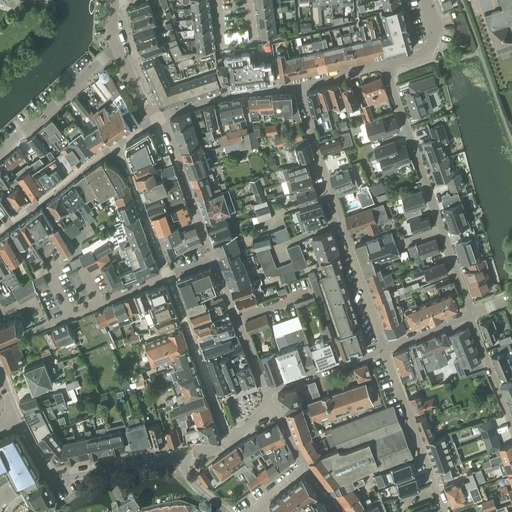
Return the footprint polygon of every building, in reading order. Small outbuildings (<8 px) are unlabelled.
[(21,0),(0,0),(0,2),(17,9),(21,0)] [(159,0),(162,9),(168,7),(165,0),(159,0)] [(191,8),(209,6),(208,0),(182,0),(183,4),(189,3),(189,2),(190,1),(191,8)] [(331,0),(319,0),(320,2),(321,10),(326,9),(326,4),(324,4),(324,2),(331,1),(331,0)] [(331,0),(331,1),(332,9),(337,8),(336,3),(335,3),(335,1),(342,0),(341,0),(331,0)] [(385,10),(402,5),(400,0),(377,0),(374,1),(376,6),(381,5),(381,3),(383,2),(385,10)] [(443,10),(453,6),(450,0),(448,0),(441,3),(443,10)] [(497,54),(511,48),(511,0),(499,0),(502,9),(484,15),(497,54)] [(133,19),(144,15),(152,13),(148,2),(144,4),(139,5),(129,8),(133,19)] [(274,13),(281,12),(281,7),(275,8),(275,9),(273,9),(272,3),(272,2),(254,5),(256,15),(274,13)] [(381,36),(386,55),(389,54),(413,48),(405,18),(404,19),(403,16),(404,15),(402,5),(385,10),(381,11),(388,33),(381,35),(381,36)] [(193,19),(211,17),(209,6),(191,8),(184,9),(184,15),(190,14),(190,12),(192,12),(193,19)] [(136,29),(144,27),(152,24),(152,25),(156,24),(152,13),(144,15),(133,19),(136,29)] [(275,24),(283,23),(282,18),(277,18),(277,20),(275,20),(274,13),(256,15),(258,26),(275,24)] [(193,19),(185,20),(186,25),(192,24),(191,23),(193,23),(194,30),(212,27),(211,17),(193,19)] [(136,29),(132,30),(136,41),(155,34),(152,25),(152,24),(144,27),(136,29)] [(275,24),(258,26),(259,37),(277,35),(277,34),(284,33),(284,28),(278,29),(278,31),(276,31),(275,24)] [(194,30),(187,31),(187,36),(193,35),(193,34),(195,33),(196,40),(214,38),(212,27),(194,30)] [(369,29),(371,38),(376,58),(386,55),(381,36),(376,37),(373,28),(369,29)] [(360,31),(366,60),(376,58),(371,38),(366,40),(364,30),(360,31)] [(366,60),(360,31),(350,33),(352,43),(357,62),(366,60)] [(350,33),(344,35),(340,36),(347,65),(357,62),(352,43),(350,33)] [(140,51),(143,50),(144,50),(159,45),(155,34),(136,41),(140,51)] [(333,47),(337,67),(347,65),(340,36),(336,37),(339,46),(333,47)] [(197,52),(214,49),(215,49),(214,38),(196,40),(188,41),(189,47),(195,46),(194,44),(196,44),(197,52)] [(144,50),(143,50),(140,51),(143,59),(141,64),(144,71),(148,80),(158,104),(164,107),(221,87),(215,70),(218,69),(216,65),(219,65),(218,63),(216,63),(214,49),(197,52),(182,54),(175,39),(171,41),(159,45),(144,50)] [(337,67),(333,47),(328,49),(325,39),(321,40),(328,69),(337,67)] [(328,69),(321,40),(312,42),(318,71),(328,69)] [(302,45),(309,74),(318,71),(312,42),(302,45)] [(309,74),(302,45),(298,46),(300,55),(295,56),(299,76),(309,74)] [(299,76),(295,56),(290,58),(287,48),(283,49),(284,54),(289,78),(299,76)] [(284,54),(283,49),(279,50),(277,55),(281,80),(289,78),(284,54)] [(270,80),(268,66),(261,67),(259,65),(251,66),(251,65),(249,64),(248,64),(247,56),(227,59),(231,86),(270,80)] [(216,65),(218,69),(222,83),(230,82),(226,57),(217,58),(218,63),(219,65),(216,65)] [(100,72),(100,73),(99,76),(102,78),(105,79),(111,90),(116,88),(108,74),(108,73),(106,70),(102,70),(100,72)] [(411,94),(406,96),(413,116),(413,118),(433,112),(427,94),(438,90),(434,76),(408,85),(411,94)] [(367,121),(373,118),(368,105),(388,98),(380,77),(360,84),(368,104),(362,106),(367,121)] [(346,106),(340,89),(338,84),(327,87),(333,104),(335,109),(345,106),(346,106)] [(346,106),(345,106),(347,112),(360,108),(355,94),(353,95),(350,86),(340,89),(346,106)] [(333,104),(327,87),(315,90),(319,102),(320,109),(324,118),(329,116),(325,107),(333,104)] [(319,102),(315,90),(306,92),(312,114),(316,114),(319,122),(323,121),(325,129),(331,127),(329,118),(324,120),(320,109),(319,102)] [(119,106),(131,126),(134,125),(135,126),(139,124),(119,92),(113,98),(119,106)] [(90,110),(77,94),(71,100),(83,115),(90,110)] [(272,96),(274,110),(274,112),(279,112),(279,116),(284,116),(284,114),(292,113),(293,120),(302,119),(293,94),(272,96)] [(274,110),(272,96),(256,97),(258,113),(255,113),(256,120),(254,120),(255,121),(259,121),(259,119),(263,119),(263,114),(270,114),(270,111),(274,110)] [(258,113),(256,97),(248,98),(250,114),(251,120),(252,120),(252,122),(255,121),(254,120),(256,120),(255,113),(258,113)] [(229,101),(236,129),(242,128),(239,119),(245,117),(241,98),(229,101)] [(236,129),(229,101),(218,104),(223,123),(228,121),(230,130),(236,129)] [(208,127),(219,125),(214,105),(203,108),(208,127)] [(131,126),(119,106),(109,113),(106,109),(95,117),(99,124),(108,141),(121,133),(122,135),(126,133),(124,131),(131,126)] [(173,130),(192,124),(188,113),(169,120),(173,130)] [(373,118),(367,121),(365,121),(371,139),(399,129),(395,117),(384,121),(381,115),(373,118)] [(36,131),(47,144),(55,155),(66,171),(82,159),(65,135),(63,136),(60,131),(61,130),(52,118),(36,131)] [(347,120),(340,123),(343,130),(350,127),(347,120)] [(95,149),(84,133),(79,127),(78,126),(79,125),(78,124),(77,126),(78,127),(68,135),(63,128),(61,130),(60,131),(63,136),(65,135),(82,159),(95,149)] [(84,133),(95,149),(108,141),(99,124),(84,133)] [(192,124),(173,130),(177,141),(196,134),(192,124)] [(275,124),(265,126),(267,135),(277,133),(275,124)] [(429,163),(448,157),(445,150),(451,148),(442,124),(429,129),(433,140),(422,143),(429,163)] [(248,132),(246,127),(227,132),(227,135),(229,142),(236,140),(237,142),(239,150),(258,146),(254,131),(248,132)] [(44,163),(56,180),(66,171),(55,155),(47,144),(36,131),(28,138),(40,154),(46,150),(50,156),(52,157),(46,161),(44,163)] [(205,133),(208,141),(214,139),(211,131),(205,133)] [(322,153),(333,150),(352,144),(349,132),(318,142),(322,153)] [(128,157),(144,151),(145,150),(153,148),(147,133),(128,145),(126,150),(128,157)] [(196,134),(177,141),(181,151),(199,144),(196,134)] [(229,142),(227,135),(218,138),(221,147),(237,142),(236,140),(229,142)] [(291,142),(289,135),(275,139),(277,147),(291,142)] [(217,138),(181,152),(183,159),(191,156),(191,157),(205,153),(204,148),(211,146),(210,144),(218,141),(217,138)] [(299,160),(313,155),(309,143),(304,144),(302,139),(287,144),(289,150),(295,148),(299,160)] [(23,157),(23,156),(34,149),(26,140),(16,148),(23,157)] [(410,159),(405,145),(392,150),(389,144),(375,149),(379,159),(380,159),(384,169),(400,163),(401,165),(409,162),(408,160),(410,159)] [(6,170),(10,167),(23,157),(16,148),(0,161),(0,162),(6,170)] [(132,168),(144,163),(152,160),(161,156),(160,154),(156,155),(154,151),(147,154),(145,150),(144,151),(128,157),(132,168)] [(171,162),(168,153),(163,155),(166,164),(171,162)] [(191,156),(183,159),(189,176),(204,171),(211,169),(205,153),(191,157),(191,156)] [(29,167),(44,189),(56,180),(44,163),(46,161),(42,155),(29,164),(30,166),(29,167)] [(448,157),(429,163),(436,182),(447,179),(451,190),(464,185),(460,174),(454,176),(448,157)] [(144,163),(132,168),(136,176),(161,167),(161,166),(160,164),(154,166),(152,160),(144,163)] [(116,189),(101,161),(95,166),(105,184),(104,185),(109,194),(112,192),(114,194),(113,195),(114,197),(119,194),(116,189)] [(101,161),(116,189),(126,182),(123,177),(120,173),(118,170),(113,166),(107,163),(101,161)] [(306,161),(282,169),(285,180),(310,173),(306,161)] [(12,179),(0,162),(0,184),(17,208),(31,198),(16,176),(16,177),(12,179)] [(161,167),(136,176),(139,185),(163,178),(163,180),(166,179),(167,181),(177,178),(173,165),(162,168),(161,167)] [(84,197),(90,207),(96,204),(100,209),(104,206),(100,200),(100,199),(109,194),(104,185),(105,184),(95,166),(73,182),(84,197)] [(44,189),(29,167),(24,171),(23,169),(18,172),(20,174),(19,174),(18,172),(14,174),(16,177),(16,176),(31,198),(44,189)] [(336,173),(330,176),(335,190),(337,189),(339,195),(358,188),(352,173),(350,174),(348,169),(342,171),(341,169),(335,172),(336,173)] [(204,171),(189,176),(193,185),(207,180),(208,181),(213,179),(211,173),(206,175),(204,171)] [(310,173),(285,181),(289,192),(313,185),(310,173)] [(163,178),(139,185),(144,198),(167,190),(180,185),(177,178),(167,181),(166,179),(163,180),(163,178)] [(253,191),(261,188),(258,178),(249,181),(253,191)] [(207,180),(193,185),(197,198),(210,194),(212,193),(208,181),(207,180)] [(372,196),(386,191),(381,181),(368,186),(367,185),(360,188),(364,199),(372,196)] [(84,197),(73,182),(60,193),(71,208),(72,207),(78,216),(73,219),(74,221),(72,222),(72,223),(61,229),(68,239),(79,233),(79,229),(78,227),(84,221),(85,219),(80,211),(75,205),(79,202),(85,211),(90,208),(90,207),(84,197)] [(126,182),(116,189),(119,194),(114,197),(118,205),(132,199),(126,182)] [(17,208),(0,184),(0,202),(8,215),(17,208)] [(180,185),(167,190),(144,198),(147,207),(164,201),(170,199),(183,194),(180,185)] [(291,199),(297,197),(300,204),(318,198),(314,187),(289,195),(291,199)] [(256,202),(265,199),(261,188),(253,191),(256,202)] [(210,196),(210,194),(197,198),(201,211),(213,207),(214,208),(231,201),(227,190),(210,196)] [(418,207),(426,204),(421,191),(402,197),(404,202),(402,203),(401,204),(406,218),(419,214),(417,209),(418,207)] [(72,207),(71,208),(60,193),(46,204),(54,218),(66,211),(72,220),(73,219),(78,216),(72,207)] [(170,199),(174,207),(187,203),(183,194),(170,199)] [(465,226),(462,216),(466,215),(460,197),(443,202),(445,208),(444,209),(447,218),(448,218),(451,228),(456,227),(457,229),(465,226)] [(123,220),(138,215),(132,199),(118,205),(117,205),(123,220)] [(150,215),(174,207),(170,199),(164,201),(147,207),(150,215)] [(214,208),(213,207),(201,211),(205,221),(219,216),(226,214),(235,211),(231,201),(214,208)] [(266,201),(256,204),(250,206),(251,211),(254,210),(255,211),(268,206),(266,201)] [(0,219),(1,220),(8,215),(0,202),(0,219)] [(187,203),(174,207),(150,215),(156,232),(157,232),(173,226),(181,223),(183,222),(183,221),(192,217),(187,203)] [(299,222),(323,212),(319,204),(295,211),(299,222)] [(257,217),(270,212),(268,206),(255,211),(257,217)] [(54,229),(41,207),(25,220),(21,223),(20,223),(35,248),(51,239),(61,256),(74,248),(68,239),(61,229),(59,226),(54,229)] [(85,211),(82,212),(89,222),(94,219),(91,214),(93,212),(90,208),(85,211)] [(369,233),(379,230),(371,208),(345,217),(350,232),(366,227),(369,233)] [(270,212),(257,217),(259,223),(262,222),(272,219),(270,212)] [(303,232),(327,221),(323,212),(299,222),(303,232)] [(123,220),(120,221),(126,237),(129,236),(130,239),(131,239),(131,241),(133,241),(134,243),(146,239),(138,215),(123,220)] [(219,216),(205,221),(209,232),(228,226),(225,215),(220,217),(219,216)] [(414,234),(432,228),(428,217),(421,219),(420,216),(409,219),(414,234)] [(35,248),(20,223),(10,230),(28,261),(39,255),(35,248)] [(173,226),(157,232),(163,245),(161,245),(167,259),(182,252),(202,243),(195,226),(184,231),(186,236),(182,238),(177,225),(173,227),(173,226)] [(228,226),(209,232),(214,243),(232,236),(228,226)] [(290,238),(286,227),(279,229),(284,241),(290,238)] [(284,241),(279,229),(273,231),(278,243),(284,241)] [(0,237),(0,250),(9,264),(14,261),(15,263),(19,260),(18,259),(21,257),(22,259),(24,258),(8,231),(0,237)] [(316,248),(335,242),(331,231),(312,238),(316,248)] [(358,253),(394,241),(392,233),(355,245),(358,253)] [(272,246),(268,234),(252,238),(256,251),(272,246)] [(130,239),(129,236),(126,237),(126,238),(118,241),(121,249),(126,247),(130,256),(150,249),(146,239),(134,243),(133,241),(131,241),(131,239),(130,239)] [(230,256),(239,253),(241,253),(235,236),(232,236),(214,243),(218,255),(229,251),(230,256)] [(416,244),(408,247),(411,257),(416,256),(420,267),(425,265),(422,257),(440,251),(436,239),(417,245),(416,244)] [(462,263),(478,258),(471,239),(455,244),(462,263)] [(94,250),(98,257),(113,248),(108,240),(94,250)] [(394,241),(358,253),(366,275),(376,271),(375,270),(380,268),(379,266),(375,267),(373,261),(379,259),(380,262),(400,256),(394,241)] [(335,242),(316,248),(319,259),(338,252),(335,242)] [(289,255),(302,250),(299,244),(287,248),(289,255)] [(258,259),(270,254),(268,248),(256,251),(258,259)] [(85,263),(95,258),(91,249),(78,256),(79,256),(69,262),(72,267),(72,268),(75,266),(82,262),(83,265),(85,264),(85,263)] [(150,249),(130,256),(134,266),(154,258),(150,249)] [(12,289),(20,284),(9,264),(0,250),(0,289),(9,284),(12,289)] [(289,255),(292,261),(292,262),(304,257),(302,250),(289,255)] [(229,251),(218,255),(223,267),(240,261),(242,260),(239,253),(230,256),(229,251)] [(270,254),(258,259),(261,266),(273,261),(270,254)] [(343,266),(339,255),(321,261),(324,271),(321,272),(341,333),(338,334),(345,355),(367,348),(360,327),(357,328),(356,323),(358,322),(339,267),(343,266)] [(307,266),(304,257),(292,262),(292,261),(284,265),(287,273),(307,266)] [(85,263),(85,264),(89,271),(99,266),(95,258),(85,263)] [(117,272),(115,269),(111,261),(101,266),(108,280),(106,281),(111,290),(120,287),(120,285),(128,282),(159,270),(154,258),(134,266),(117,272)] [(472,294),(491,287),(482,259),(469,264),(471,271),(465,273),(472,294)] [(227,277),(245,270),(242,260),(240,261),(223,267),(227,277)] [(273,261),(261,266),(264,272),(276,268),(273,261)] [(444,261),(439,263),(415,272),(416,277),(427,273),(430,280),(448,273),(444,261)] [(33,270),(36,277),(34,278),(36,284),(45,279),(42,273),(48,271),(45,264),(33,270)] [(276,268),(264,272),(266,277),(271,275),(271,276),(283,275),(287,273),(284,265),(276,268)] [(77,271),(75,266),(72,268),(72,267),(66,271),(68,276),(77,271)] [(211,296),(212,296),(220,292),(211,267),(201,270),(211,296)] [(376,271),(366,275),(372,292),(386,287),(387,287),(388,287),(394,284),(390,273),(383,276),(380,268),(375,270),(376,271)] [(203,300),(211,296),(201,270),(177,280),(186,306),(203,300)] [(245,270),(227,277),(231,289),(250,282),(245,270)] [(0,289),(0,301),(1,304),(16,295),(20,303),(38,293),(32,279),(31,278),(20,284),(12,289),(9,284),(0,289)] [(250,295),(263,290),(263,289),(255,292),(253,286),(262,283),(261,278),(250,282),(231,289),(236,301),(250,296),(250,295)] [(437,288),(451,283),(449,278),(435,283),(436,287),(437,287),(437,288)] [(45,279),(36,284),(38,288),(47,284),(45,279)] [(425,291),(436,287),(435,283),(423,287),(425,291)] [(139,309),(139,310),(148,306),(148,305),(153,304),(170,297),(165,284),(145,292),(134,296),(139,309)] [(376,302),(391,296),(406,291),(404,286),(397,288),(397,289),(390,292),(388,287),(387,287),(386,287),(372,292),(376,302)] [(250,296),(236,301),(239,310),(259,303),(257,297),(265,294),(263,290),(250,295),(250,296)] [(440,297),(447,315),(460,310),(457,302),(459,301),(457,296),(454,297),(452,292),(440,297)] [(139,310),(139,309),(134,296),(124,299),(122,300),(129,314),(131,322),(133,321),(130,313),(134,312),(137,319),(140,318),(138,311),(139,310)] [(203,300),(186,306),(190,315),(209,308),(214,305),(211,296),(203,300)] [(212,296),(211,296),(214,305),(224,301),(223,301),(224,301),(222,297),(214,301),(212,296)] [(391,296),(376,302),(379,311),(394,305),(391,296)] [(180,323),(170,297),(153,304),(148,305),(148,306),(139,310),(138,311),(140,318),(141,318),(144,317),(150,333),(157,331),(180,323)] [(447,315),(440,297),(429,301),(436,320),(444,317),(443,316),(447,315)] [(117,319),(119,323),(119,325),(126,323),(124,316),(129,314),(122,300),(113,304),(119,318),(117,319)] [(214,305),(217,312),(218,311),(219,312),(227,308),(224,301),(214,305)] [(436,320),(429,301),(417,306),(424,324),(428,322),(429,323),(436,320)] [(115,327),(113,328),(114,331),(118,329),(117,324),(119,323),(117,319),(119,318),(113,304),(104,308),(110,321),(112,320),(115,327)] [(213,318),(217,316),(216,312),(217,312),(214,305),(209,308),(190,315),(194,326),(214,319),(213,318)] [(394,305),(379,311),(381,319),(397,313),(394,305)] [(424,324),(417,306),(405,311),(407,316),(404,317),(406,323),(409,321),(412,329),(424,324)] [(110,321),(104,308),(95,312),(100,326),(108,342),(113,341),(108,330),(107,330),(104,324),(108,323),(111,329),(113,328),(115,327),(112,320),(110,321)] [(218,316),(223,328),(233,325),(228,312),(218,316)] [(397,313),(381,319),(384,327),(400,321),(397,313)] [(250,334),(270,326),(266,315),(245,322),(250,334)] [(214,319),(194,326),(199,338),(211,333),(223,328),(218,316),(217,316),(213,318),(214,319)] [(0,340),(22,331),(21,331),(23,327),(24,326),(24,325),(22,325),(22,324),(22,323),(21,321),(22,320),(21,319),(20,320),(15,319),(16,317),(15,317),(14,319),(9,321),(8,319),(7,320),(8,321),(0,324),(0,340)] [(486,340),(499,335),(496,329),(497,328),(493,318),(479,323),(486,340)] [(400,321),(384,327),(389,339),(406,332),(402,320),(400,321)] [(328,336),(336,333),(332,322),(324,324),(328,336)] [(52,329),(59,343),(60,346),(64,344),(65,345),(75,341),(66,323),(52,329)] [(211,333),(199,338),(206,356),(207,359),(219,355),(219,354),(222,353),(229,350),(236,347),(233,337),(222,341),(221,337),(236,332),(233,325),(223,328),(211,333)] [(276,353),(285,378),(317,366),(309,345),(308,343),(302,328),(275,338),(280,351),(276,353)] [(456,352),(474,344),(468,328),(449,335),(455,350),(456,352)] [(175,353),(188,349),(182,329),(145,343),(153,368),(172,360),(177,358),(175,353)] [(430,338),(441,365),(447,362),(444,354),(442,355),(439,348),(445,346),(447,353),(455,350),(449,335),(447,336),(445,332),(430,338)] [(123,338),(125,345),(140,340),(139,334),(129,337),(123,338)] [(236,347),(229,350),(232,356),(235,355),(244,351),(237,335),(233,336),(233,337),(236,347)] [(501,345),(509,342),(511,340),(511,339),(510,335),(498,340),(501,345)] [(309,345),(317,366),(325,363),(326,363),(330,362),(330,361),(339,358),(331,337),(324,340),(323,338),(318,340),(318,342),(309,345)] [(415,345),(420,356),(422,356),(428,370),(441,365),(430,338),(415,345)] [(0,352),(7,370),(25,362),(20,349),(23,348),(20,340),(0,347),(0,352)] [(509,342),(501,345),(497,347),(500,353),(491,357),(496,367),(510,361),(506,352),(511,349),(509,342)] [(474,344),(456,352),(459,359),(457,360),(459,367),(481,360),(478,353),(474,344)] [(420,356),(415,345),(404,349),(412,369),(415,367),(419,377),(426,375),(422,365),(423,364),(420,356)] [(174,366),(192,360),(188,349),(175,353),(177,358),(172,360),(174,364),(174,366)] [(412,369),(404,349),(393,353),(400,374),(399,374),(402,382),(410,379),(407,371),(412,369)] [(219,354),(219,355),(227,378),(231,389),(243,385),(243,384),(232,356),(229,350),(222,353),(219,354)] [(235,355),(232,356),(243,384),(243,385),(255,381),(249,365),(244,351),(235,355)] [(48,372),(57,369),(50,352),(41,356),(43,361),(24,368),(32,391),(52,383),(48,372)] [(285,378),(276,353),(259,359),(268,384),(285,378)] [(219,355),(207,359),(219,393),(231,389),(227,378),(219,355)] [(174,366),(174,364),(169,366),(173,379),(196,371),(192,360),(174,366)] [(511,365),(510,361),(496,367),(499,377),(508,373),(511,380),(511,378),(511,365)] [(359,385),(365,383),(364,379),(371,377),(367,363),(354,368),(359,385)] [(196,371),(173,379),(171,379),(177,394),(173,396),(173,397),(174,401),(204,392),(196,371)] [(65,384),(68,390),(79,385),(77,380),(65,384)] [(137,382),(138,389),(147,386),(145,380),(137,382)] [(505,396),(511,393),(511,381),(500,386),(505,396)] [(365,383),(359,385),(302,405),(302,406),(287,411),(297,438),(297,439),(310,434),(318,431),(316,424),(329,419),(330,421),(338,420),(337,419),(340,418),(340,416),(351,412),(351,414),(359,413),(359,411),(362,410),(361,408),(373,404),(365,383)] [(302,406),(302,405),(300,401),(303,400),(302,395),(299,396),(296,388),(278,394),(284,411),(287,411),(302,406)] [(57,402),(64,400),(61,392),(54,393),(57,402)] [(204,392),(174,401),(173,402),(177,413),(179,423),(181,422),(182,427),(190,425),(191,425),(187,410),(192,408),(207,403),(204,392)] [(19,401),(24,411),(34,407),(35,409),(43,407),(50,404),(51,405),(52,405),(48,398),(39,402),(36,396),(32,396),(19,401)] [(421,404),(419,397),(409,400),(415,415),(428,410),(425,402),(421,404)] [(57,402),(52,405),(51,405),(50,404),(43,407),(35,409),(34,407),(24,411),(32,426),(48,418),(45,412),(63,406),(63,407),(66,406),(64,400),(57,402)] [(197,423),(213,418),(207,403),(192,408),(197,423)] [(354,476),(377,464),(380,469),(413,456),(393,405),(324,431),(331,447),(336,444),(338,448),(329,452),(327,446),(318,452),(311,440),(313,439),(310,434),(297,439),(310,461),(329,486),(343,480),(354,476)] [(425,441),(435,438),(425,415),(416,419),(425,441)] [(126,428),(130,441),(131,446),(151,442),(145,422),(140,424),(138,416),(128,419),(130,427),(126,428)] [(48,431),(52,429),(54,428),(52,424),(54,425),(59,422),(57,418),(49,419),(48,418),(32,426),(38,438),(48,431)] [(200,432),(216,427),(213,418),(197,423),(199,429),(200,432)] [(154,445),(165,442),(159,423),(149,426),(154,445)] [(130,441),(126,428),(124,424),(116,426),(120,448),(125,447),(124,442),(130,441)] [(272,460),(276,457),(289,448),(277,424),(257,434),(266,450),(271,459),(272,460)] [(108,435),(107,428),(106,426),(96,429),(97,435),(101,452),(112,450),(108,435)] [(108,435),(112,450),(120,448),(116,426),(107,428),(108,435)] [(493,426),(480,431),(483,438),(495,434),(493,426)] [(200,432),(199,429),(192,431),(185,433),(186,439),(201,435),(203,442),(221,441),(216,427),(200,432)] [(168,445),(180,442),(176,428),(164,432),(168,445)] [(48,431),(38,438),(56,462),(65,460),(61,440),(52,429),(48,431)] [(85,431),(86,437),(90,455),(101,452),(97,435),(92,436),(91,430),(85,431)] [(42,476),(14,432),(0,438),(0,511),(34,511),(36,511),(24,490),(43,479),(42,476)] [(247,440),(256,455),(261,453),(267,461),(271,459),(266,450),(257,434),(247,440)] [(495,434),(483,438),(486,446),(498,441),(495,434)] [(444,435),(438,437),(435,438),(425,441),(430,455),(456,447),(454,441),(447,444),(444,435)] [(75,440),(78,457),(90,455),(86,437),(75,440)] [(78,457),(75,440),(63,442),(67,460),(78,457)] [(256,455),(247,440),(237,447),(243,455),(242,457),(244,460),(246,465),(251,470),(255,467),(250,459),(256,455)] [(504,461),(511,457),(511,443),(496,449),(498,455),(502,454),(504,461)] [(243,455),(237,447),(223,455),(232,469),(238,465),(246,475),(252,471),(251,470),(246,465),(244,460),(242,457),(243,455)] [(455,464),(451,455),(458,452),(456,447),(430,455),(435,470),(450,466),(455,464)] [(279,472),(295,460),(289,449),(272,460),(274,463),(273,463),(274,464),(279,472)] [(232,469),(223,455),(212,463),(222,477),(232,469)] [(511,457),(504,461),(506,467),(503,468),(505,474),(511,471),(511,457)] [(484,468),(498,463),(496,458),(482,463),(484,468)] [(410,464),(409,462),(389,470),(393,482),(414,474),(413,471),(415,470),(412,464),(410,464)] [(498,463),(484,468),(485,473),(500,468),(498,463)] [(450,466),(435,470),(439,482),(453,477),(450,466)] [(206,486),(211,482),(203,470),(198,474),(206,486)] [(270,477),(266,470),(256,476),(262,483),(270,477)] [(448,497),(477,485),(472,473),(468,474),(470,480),(460,484),(459,481),(444,487),(448,497)] [(380,474),(374,476),(378,488),(385,485),(380,474)] [(256,488),(262,483),(256,476),(250,481),(256,488)] [(330,486),(329,486),(336,494),(358,485),(365,482),(364,482),(362,478),(356,481),(354,476),(343,480),(329,486),(330,486)] [(331,511),(320,498),(317,500),(314,496),(317,494),(303,477),(269,503),(276,511),(331,511)] [(402,496),(420,489),(419,486),(421,486),(419,479),(416,480),(415,478),(397,484),(395,485),(399,497),(402,496)] [(24,490),(36,511),(55,500),(43,479),(24,490)] [(358,485),(336,494),(344,505),(359,498),(366,494),(363,489),(361,491),(358,485)] [(477,485),(448,497),(452,507),(467,501),(466,498),(472,495),(474,502),(482,499),(477,485)] [(359,498),(344,505),(349,511),(356,511),(365,507),(365,508),(371,505),(373,504),(370,497),(362,502),(359,498)] [(484,510),(493,507),(496,506),(493,498),(481,502),(484,510)] [(54,510),(60,507),(56,501),(50,504),(54,510)] [(374,505),(371,506),(371,505),(365,508),(365,507),(356,511),(386,511),(382,501),(374,505)]
